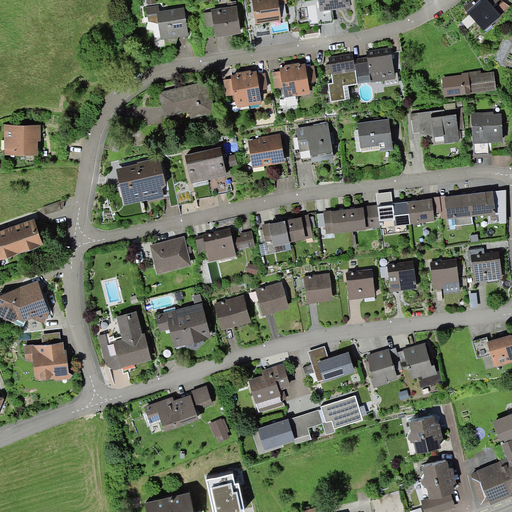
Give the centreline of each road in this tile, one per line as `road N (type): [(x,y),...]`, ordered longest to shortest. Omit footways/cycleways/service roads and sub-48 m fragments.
road 1 (residential): [(77,242),(312,197),(511,173)]
road 2 (residential): [(511,317),(316,338),(98,401)]
road 3 (residential): [(451,0),(411,24),(341,43),(181,66)]
road 4 (residential): [(77,242),(97,132),(114,99),(181,66)]
road 5 (residential): [(98,401),(74,294),(77,242)]
